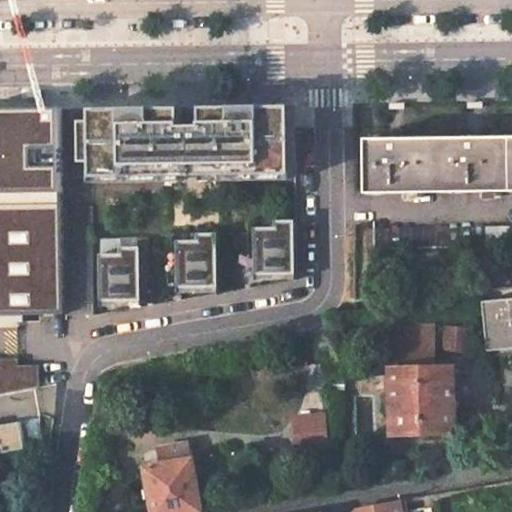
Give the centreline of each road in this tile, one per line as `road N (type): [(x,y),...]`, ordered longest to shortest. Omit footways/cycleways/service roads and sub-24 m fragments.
road 1 (residential): [(88,361),(106,350),(306,313),(323,301),(325,0)]
road 2 (tertiary): [(276,0),(0,4)]
road 3 (residential): [(246,511),(511,465)]
road 4 (unknown): [(328,205),(511,206)]
road 5 (residential): [(62,511),(88,361)]
